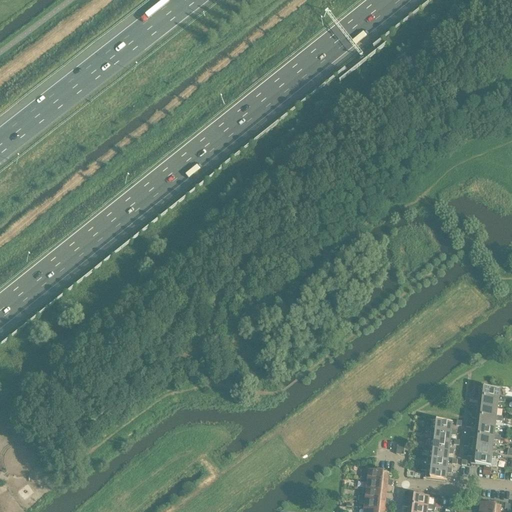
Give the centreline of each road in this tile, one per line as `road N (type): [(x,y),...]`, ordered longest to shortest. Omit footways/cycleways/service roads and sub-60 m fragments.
road 1 (motorway): [(0,311),(388,0)]
road 2 (motorway): [(185,0),(0,145)]
